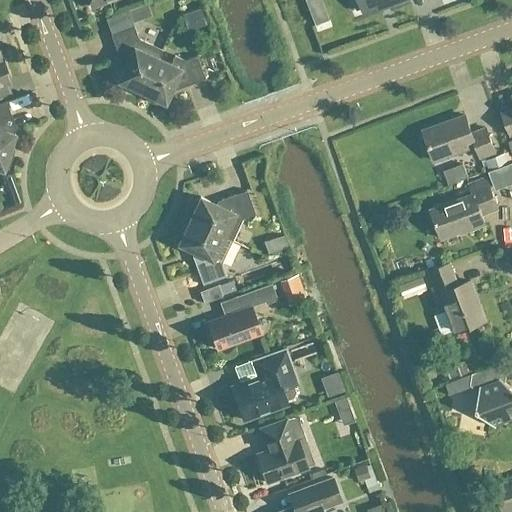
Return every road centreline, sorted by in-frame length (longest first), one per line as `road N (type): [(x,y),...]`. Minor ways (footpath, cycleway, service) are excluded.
road 1 (residential): [(141,170),(511,30)]
road 2 (tertiary): [(218,511),(114,225)]
road 3 (tertiary): [(82,140),(32,0)]
